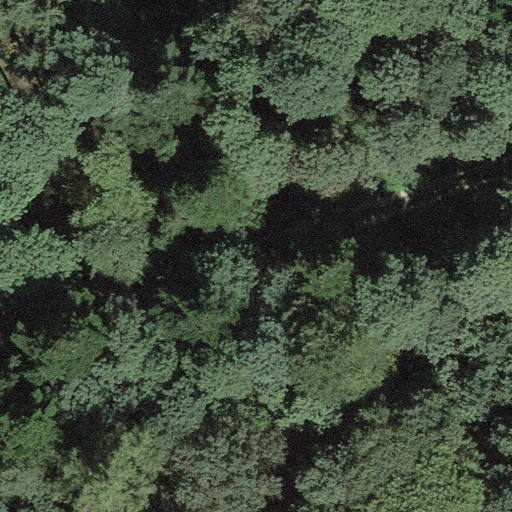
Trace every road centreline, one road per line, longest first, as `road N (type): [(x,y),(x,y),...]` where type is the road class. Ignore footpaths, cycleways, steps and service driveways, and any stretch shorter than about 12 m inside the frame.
road 1 (track): [(0,320),(511,154)]
road 2 (track): [(311,219),(137,0)]
